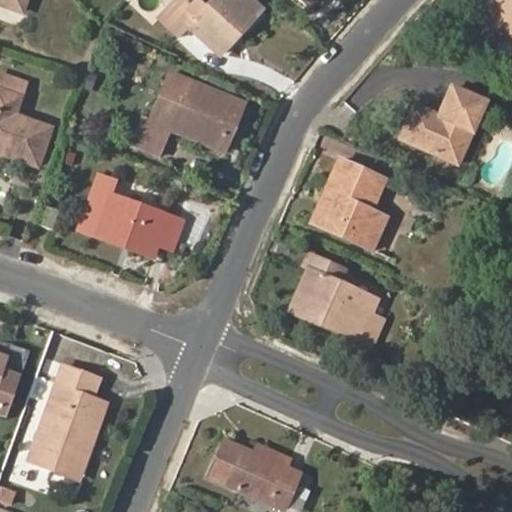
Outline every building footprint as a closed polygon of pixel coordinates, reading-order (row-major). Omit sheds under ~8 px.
[(189,29),(217,54),(262,5),(256,0),(211,0),(206,6),(199,0),(177,0),(160,18),(180,38),(189,29)] [(507,48),(511,38),(483,27),(493,0),(487,0),(475,36),(507,48)] [(511,38),(511,0),(493,0),(483,27),(511,38)] [(0,70),(0,150),(37,165),(49,128),(14,115),(26,79),(0,69),(0,70)] [(224,113),(235,118),(240,103),(171,73),(152,119),(146,117),(135,145),(158,155),(170,127),(223,149),(229,133),(219,128),(224,113)] [(400,137),(457,162),(483,101),(451,87),(438,117),(414,106),(400,137)] [(229,133),(235,118),(224,113),(219,128),(229,133)] [(385,217),(369,210),(383,178),(338,160),(324,192),(333,197),(320,226),(371,248),(385,217)] [(153,259),(159,246),(172,215),(112,191),(116,181),(100,175),(78,230),(153,259)] [(324,192),(311,222),(320,226),(333,197),(324,192)] [(33,221),(52,228),(59,210),(40,203),(33,221)] [(159,246),(174,253),(187,221),(172,215),(159,246)] [(370,315),(376,300),(338,283),(344,270),(308,254),(302,267),(308,270),(293,302),(324,316),(322,323),(359,340),(370,315)] [(293,302),(290,309),(322,323),(324,316),(293,302)] [(359,340),(370,344),(381,319),(370,315),(359,340)] [(0,408),(6,411),(24,364),(7,358),(8,356),(0,353),(0,408)] [(30,459),(78,477),(96,429),(84,424),(92,401),(101,378),(64,365),(30,459)] [(96,429),(104,406),(92,401),(84,424),(96,429)] [(209,475),(282,508),(297,471),(286,466),(254,452),(225,439),(209,475)] [(286,466),(289,458),(257,444),(254,452),(286,466)] [(0,487),(0,500),(11,505),(16,491),(1,486),(0,487)]
